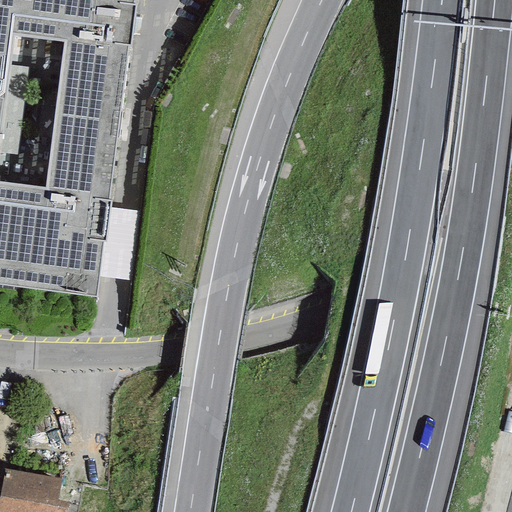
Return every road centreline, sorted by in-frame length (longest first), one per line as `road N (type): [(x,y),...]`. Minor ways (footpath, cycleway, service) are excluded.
road 1 (motorway): [(324,0),(253,178),(221,315),(191,511)]
road 2 (residential): [(0,354),(175,352),(246,340),(511,257)]
road 3 (motorway): [(410,511),(470,217),(497,0)]
road 4 (motorway): [(435,0),(395,288),(348,511)]
road 5 (unknown): [(167,0),(91,355)]
